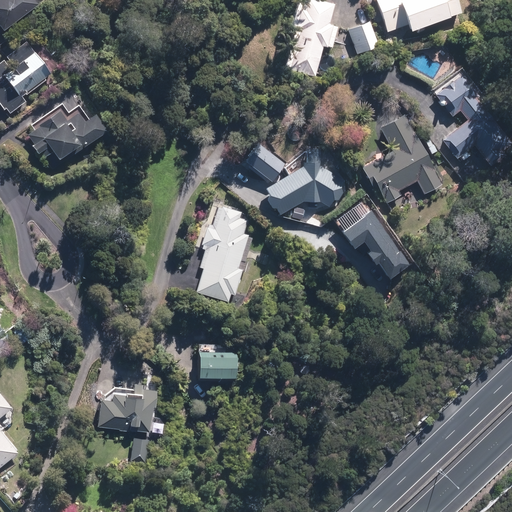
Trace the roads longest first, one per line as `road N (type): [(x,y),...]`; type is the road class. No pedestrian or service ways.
road 1 (motorway): [(368,511),(511,375)]
road 2 (residential): [(17,201),(69,252),(65,276),(36,279),(21,223)]
road 3 (motorway): [(511,427),(422,511)]
